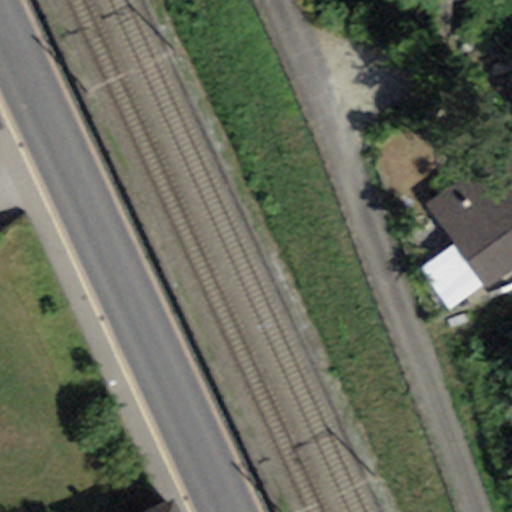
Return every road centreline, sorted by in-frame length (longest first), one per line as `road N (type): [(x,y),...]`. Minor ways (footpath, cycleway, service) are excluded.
road 1 (unclassified): [(274,0),(352,187),(466,511)]
road 2 (primary): [(229,511),(0,22)]
